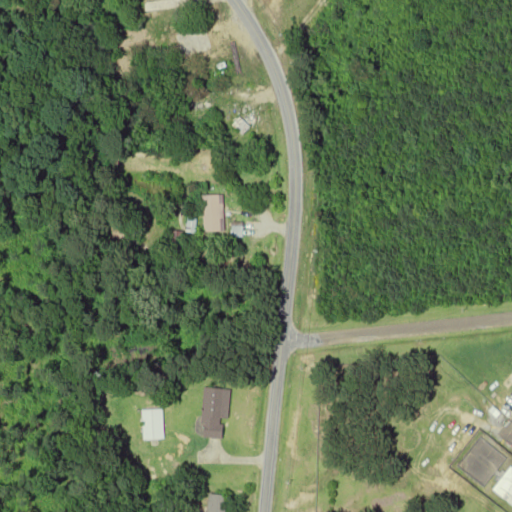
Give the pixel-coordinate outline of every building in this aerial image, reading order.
[(187,9),(185,0),(145,0),(146,12),(187,9)] [(206,26),(176,34),(184,66),(214,58),(206,26)] [(249,126),(239,116),(230,126),(240,135),(249,126)] [(222,195),(202,195),(202,232),(222,232),(222,195)] [(229,389),(205,388),(203,438),(227,438),(229,389)] [(143,440),(164,440),(164,410),(143,410),(143,440)] [(511,468),(495,492),(511,504),(511,468)] [(226,511),(229,496),(211,494),(208,511),(226,511)]
